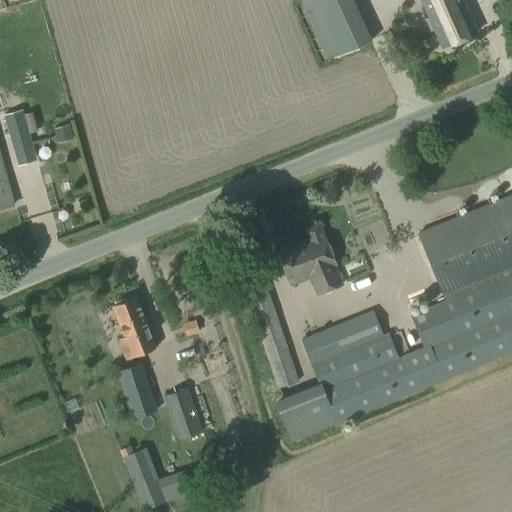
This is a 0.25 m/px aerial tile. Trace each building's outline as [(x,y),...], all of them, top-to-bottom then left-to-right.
[(352,0),(306,0),(334,59),(371,42),(352,0)] [(462,0),(420,0),(441,48),(477,33),(462,0)] [(20,110),(3,114),(16,164),(33,159),(20,110)] [(73,139),(69,125),(53,129),(56,144),(73,139)] [(0,209),(12,206),(0,162),(0,209)] [(373,312),(302,341),(319,382),(336,424),(511,351),(511,195),(413,236),(440,303),(411,315),(424,348),(398,359),(387,334),(383,336),(373,312)] [(309,238),(277,250),(290,286),(308,280),(314,296),(341,286),(320,225),(306,230),(309,238)] [(245,244),(230,250),(237,271),(254,266),(247,244),(245,244)] [(259,268),(239,275),(278,389),(298,383),(259,268)] [(116,305),(112,307),(123,337),(117,339),(125,361),(156,350),(137,298),(127,301),(126,299),(115,303),(116,305)] [(142,364),(117,372),(133,419),(157,411),(142,364)] [(319,382),(269,402),(288,443),(336,424),(319,382)] [(188,389),(162,397),(176,439),(202,431),(188,389)] [(146,450),(123,459),(144,511),(166,503),(196,492),(189,473),(159,483),(146,450)]
